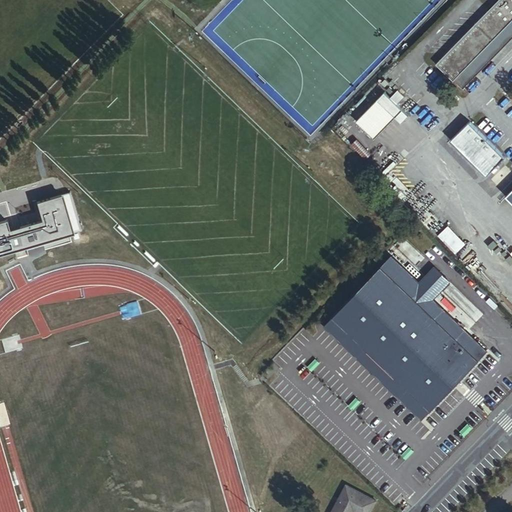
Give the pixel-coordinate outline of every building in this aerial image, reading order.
[(453,81),(454,80),(464,89),(511,38),(511,0),(498,0),(436,64),(453,81)] [(374,138),(403,109),(385,92),(356,121),(374,138)] [(506,157),(470,121),(451,139),(487,176),(506,157)] [(5,218),(0,219),(0,252),(81,229),(70,190),(36,200),(41,218),(8,228),(5,218)] [(448,224),(437,234),(455,253),(466,243),(448,224)] [(392,255),(327,323),(424,416),(456,383),(487,351),(433,298),(450,280),(436,266),(420,282),(392,255)] [(138,300),(119,306),(123,319),(142,313),(138,300)] [(330,511),(353,511),(355,510),(358,511),(370,511),(377,497),(345,482),(330,511)]
